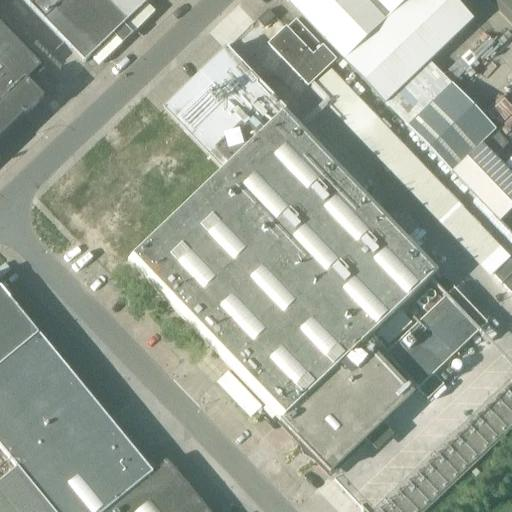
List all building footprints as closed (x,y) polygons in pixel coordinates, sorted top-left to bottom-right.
[(23,0),(84,63),(149,0),(23,0)] [(407,0),(285,0),(344,61),(407,0)] [(408,0),(344,62),(407,128),(452,86),(430,62),(473,21),(452,0),(408,0)] [(268,11),(257,22),(264,28),(275,18),(268,11)] [(268,47),(308,88),(335,62),(296,21),(286,30),(268,47)] [(0,139),(41,100),(24,82),(40,67),(0,25),(0,139)] [(128,264),(280,423),(330,475),(413,396),(411,394),(410,396),(362,345),(438,273),(424,258),(226,51),(163,111),(223,173),(128,264)] [(496,132),(452,86),(407,128),(451,174),(496,132)] [(496,132),(451,174),(498,224),(511,210),(511,178),(493,159),(508,144),(496,132)] [(502,285),(511,274),(511,263),(509,260),(493,276),(502,285)] [(511,277),(503,286),(511,295),(511,294),(511,277)] [(0,511),(106,511),(152,474),(143,463),(10,301),(10,300),(0,287),(0,448),(17,469),(0,483),(0,511)] [(434,376),(487,325),(454,290),(385,356),(427,401),(443,386),(434,376)] [(207,511),(167,462),(159,469),(152,474),(106,511),(207,511)]
